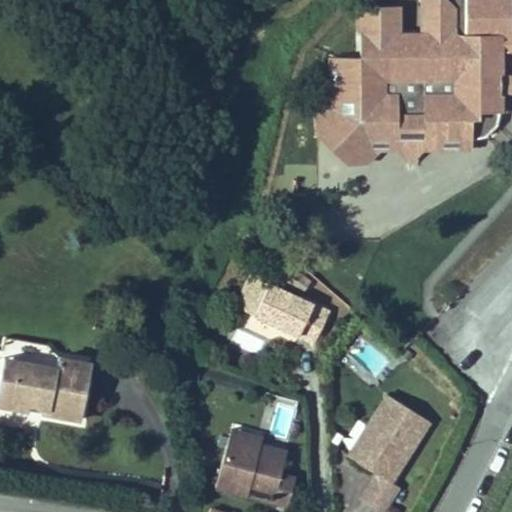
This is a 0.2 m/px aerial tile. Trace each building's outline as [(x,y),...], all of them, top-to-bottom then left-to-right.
[(511,0),(422,0),(423,34),(398,34),(398,7),(359,7),(359,57),(337,56),(337,97),(359,97),(359,141),(397,141),(398,131),(423,131),(423,140),(471,140),(471,119),(468,116),(476,108),(479,111),(500,111),(501,94),(500,74),(501,51),(502,51),(503,34),(511,33),(511,0)] [(367,161),(379,149),(398,149),(411,161),(422,149),(471,149),(471,140),(423,140),(423,131),(398,131),(397,141),(359,141),(359,97),(337,97),(337,56),(329,57),(328,105),(316,116),(316,132),(345,161),(367,161)] [(511,73),(500,74),(501,94),(511,93),(511,73)] [(253,314),(268,282),(270,279),(252,270),(235,305),(253,314)] [(315,343),(330,311),(268,282),(253,314),(315,343)] [(259,352),(264,337),(234,329),(229,344),(259,352)] [(58,356),(48,344),(6,337),(3,356),(16,359),(56,366),(58,356)] [(80,419),(91,362),(58,356),(56,366),(16,359),(13,375),(0,372),(0,404),(28,409),(29,402),(42,405),(41,412),(80,419)] [(390,482),(429,420),(388,394),(367,426),(376,431),(357,461),(377,473),(390,482)] [(41,412),(42,405),(29,402),(28,409),(41,412)] [(269,434),(287,438),(294,407),(276,403),(269,434)] [(357,461),(376,431),(367,426),(348,455),(357,461)] [(262,436),(231,428),(229,435),(260,444),(262,436)] [(280,473),(287,451),(260,444),(229,435),(215,486),(247,495),(249,485),(274,492),(272,502),(288,506),(295,477),(280,473)] [(381,511),(382,511),(398,487),(390,482),(377,473),(361,499),(381,511)]
